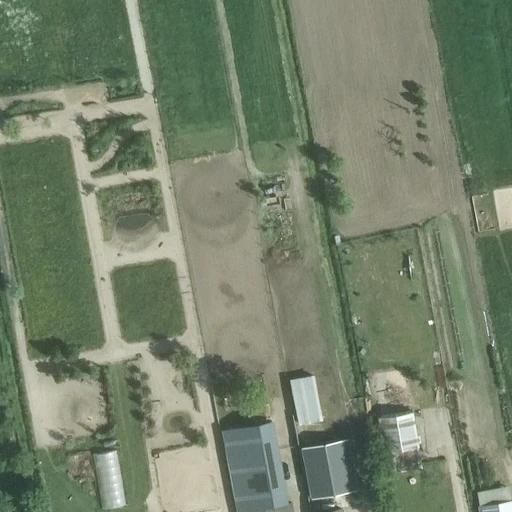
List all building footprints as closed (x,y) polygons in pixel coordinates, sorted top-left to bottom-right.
[(402,337),(368,343),(391,479),(425,473),(402,337)] [(482,446),(472,388),(451,392),(462,449),(482,446)] [(225,431),(240,511),(288,503),(273,422),(225,431)] [(301,448),(302,449),(311,498),(358,489),(348,439),(348,438),(301,448)] [(116,448),(93,453),(103,507),(126,503),(116,448)] [(511,511),(511,499),(480,505),(481,511),(511,511)] [(288,503),(240,511),(239,511),(294,511),(292,502),(288,503)]
